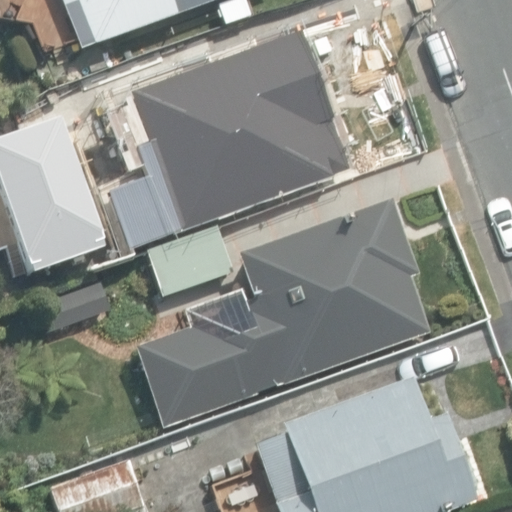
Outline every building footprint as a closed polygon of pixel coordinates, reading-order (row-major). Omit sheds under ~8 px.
[(61,0),(80,51),(219,0),(61,0)] [(57,198),(85,273),(129,257),(127,251),(175,233),(346,169),(295,31),(123,96),(142,146),(130,151),(141,179),(107,192),(103,181),(57,198)] [(131,348),(159,428),(426,335),(406,279),(413,277),(386,202),(233,255),(249,299),(240,303),(236,291),(178,311),(184,329),(131,348)] [(143,252),(159,299),(231,275),(215,228),(143,252)] [(42,307),(51,334),(83,322),(73,295),(42,307)] [(249,448),(273,511),(449,511),(474,503),(442,414),(423,421),(408,378),(276,426),(280,436),(249,448)] [(52,491),(58,511),(138,511),(141,511),(126,466),(52,491)]
